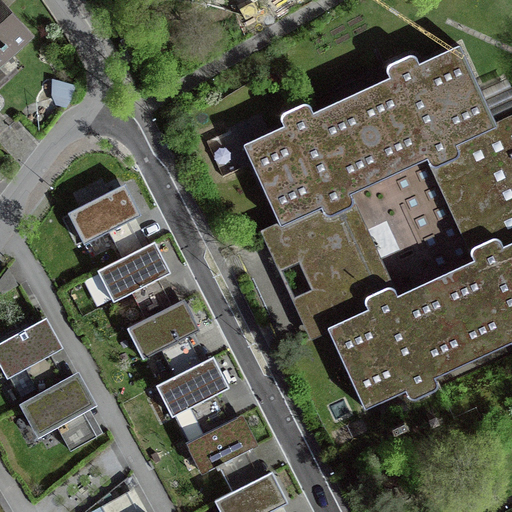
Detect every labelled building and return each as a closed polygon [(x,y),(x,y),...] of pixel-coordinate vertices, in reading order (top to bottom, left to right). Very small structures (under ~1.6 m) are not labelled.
[(0,61),(29,36),(0,4),(0,61)] [(282,107),(281,110),(281,114),(283,118),(243,137),(278,218),(260,225),(310,335),(329,328),(365,407),(406,389),(408,396),(411,397),(413,398),(416,397),(432,390),(437,388),(438,385),(438,380),(438,375),(510,344),(511,348),(511,112),(497,119),(491,106),(460,37),(420,55),(417,49),(414,48),(409,47),(390,55),(387,58),(386,62),(388,65),(389,69),(313,103),(312,99),(310,97),(307,95),(302,95),(285,103),(282,107)] [(133,221),(144,216),(127,183),(117,188),(65,214),(81,246),(97,238),(133,221)] [(146,244),(133,221),(97,238),(110,262),(146,244)] [(162,276),(171,272),(154,240),(146,244),(110,262),(94,271),(111,303),(127,295),(162,276)] [(0,288),(2,293),(19,284),(8,265),(0,276),(0,288)] [(177,305),(162,276),(127,295),(141,322),(177,305)] [(199,328),(186,300),(177,305),(141,322),(125,330),(139,358),(156,350),(191,332),(199,328)] [(0,343),(0,365),(7,379),(27,369),(57,352),(62,349),(45,318),(39,321),(0,343)] [(204,357),(191,332),(156,350),(169,375),(204,357)] [(27,369),(41,394),(71,378),(57,352),(27,369)] [(153,384),(170,416),(186,407),(221,389),(229,385),(212,353),(204,357),(169,375),(153,384)] [(22,404),(39,435),(58,425),(88,408),(93,405),(76,375),(71,378),(41,394),(22,404)] [(186,407),(199,432),(234,414),(221,389),(186,407)] [(88,408),(58,425),(72,449),(102,433),(88,408)] [(183,441),(200,473),(216,464),(251,446),(258,443),(241,410),(234,414),(199,432),(183,441)] [(403,423),(391,429),(393,434),(406,429),(403,423)] [(251,446),(216,464),(230,490),(265,472),(251,446)] [(259,511),(280,501),(287,498),(272,469),(265,472),(230,490),(213,499),(219,511),(259,511)] [(146,511),(131,484),(101,501),(106,511),(146,511)] [(286,511),(280,501),(259,511),(286,511)]
